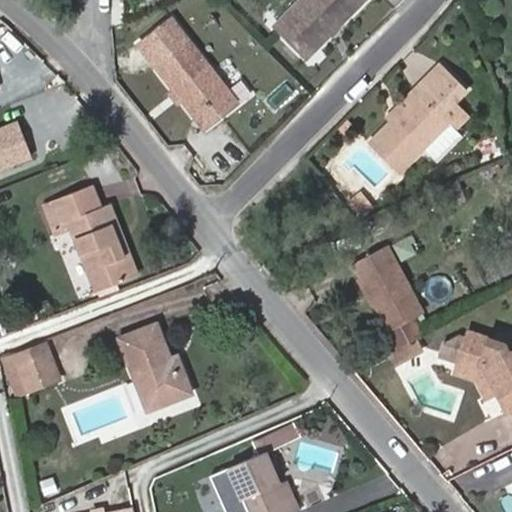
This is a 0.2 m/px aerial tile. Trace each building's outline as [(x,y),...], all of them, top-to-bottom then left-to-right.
[(363,2),(360,0),(302,0),(280,22),(309,53),(363,2)] [(180,18),(146,42),(208,126),(241,101),(180,18)] [(444,63),(418,89),(424,95),(395,124),(374,145),(401,172),(425,148),(438,160),(464,133),(457,126),(469,112),(456,100),(468,87),(444,63)] [(395,124),(424,95),(418,89),(390,119),(395,124)] [(0,171),(31,160),(17,125),(0,132),(0,171)] [(442,207),(465,197),(457,177),(434,187),(442,207)] [(96,292),(132,278),(111,227),(117,224),(110,204),(101,208),(92,185),(44,204),(56,233),(70,228),(96,292)] [(346,205),(362,219),(374,206),(359,191),(346,205)] [(117,224),(111,227),(132,278),(137,276),(117,224)] [(388,245),(353,263),(359,274),(374,302),(389,330),(422,312),(388,245)] [(374,302),(359,274),(354,277),(370,305),(374,302)] [(191,394),(184,372),(177,375),(171,359),(158,324),(120,338),(147,410),(191,394)] [(502,392),(497,394),(506,410),(511,407),(511,353),(510,355),(502,339),(470,328),(468,335),(460,332),(445,337),(441,348),(459,355),(460,352),(486,363),(502,392)] [(397,349),(403,359),(420,350),(414,339),(397,349)] [(46,341),(3,358),(19,395),(61,379),(46,341)] [(395,363),(403,359),(397,349),(389,353),(395,363)] [(459,355),(455,367),(476,375),(489,399),(497,394),(502,392),(486,363),(460,352),(459,355)] [(171,359),(177,375),(184,372),(178,356),(171,359)] [(292,426),(261,439),(267,451),(297,437),(292,426)] [(265,451),(267,451),(261,439),(252,443),(258,455),(209,478),(224,511),(289,511),(276,486),(279,484),(265,451)] [(284,482),(279,484),(276,486),(289,511),(294,511),(297,511),(284,482)]
